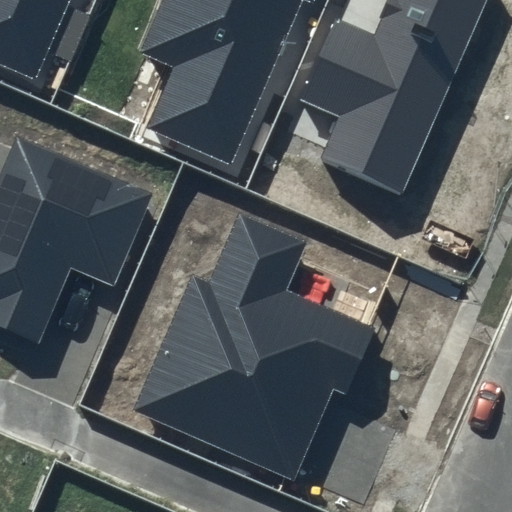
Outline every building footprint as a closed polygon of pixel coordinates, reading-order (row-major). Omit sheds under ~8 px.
[(0,0),(0,63),(36,79),(70,0),(0,0)] [(160,0),(139,50),(174,65),(146,128),(230,165),(301,0),(307,0),(312,2),(312,0),(160,0)] [(487,0),(388,0),(373,35),(335,18),(299,99),(339,117),(321,160),(401,195),(487,0)] [(151,194),(16,138),(0,176),(0,328),(40,345),(72,269),(112,286),(151,194)] [(305,244),(238,215),(209,283),(190,275),(132,410),(295,480),(334,390),(344,394),(372,328),(285,290),(305,244)]
